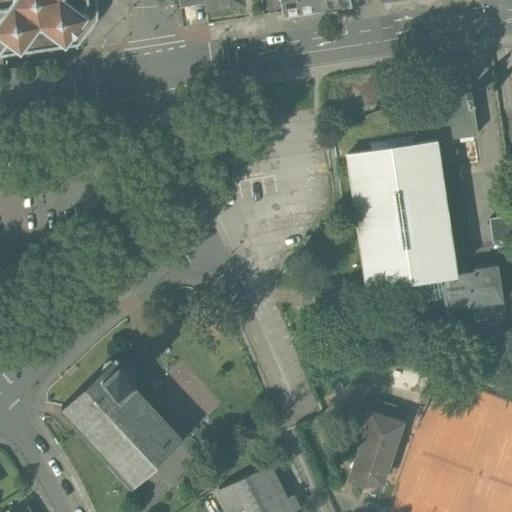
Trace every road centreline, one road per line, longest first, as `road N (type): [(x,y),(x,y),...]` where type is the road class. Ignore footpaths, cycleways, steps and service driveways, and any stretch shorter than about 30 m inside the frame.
road 1 (secondary): [(157,72),(511,17)]
road 2 (residential): [(37,366),(136,281),(206,246)]
road 3 (residential): [(206,246),(283,422)]
road 4 (residential): [(206,246),(157,72)]
road 5 (secondary): [(0,95),(157,72)]
road 6 (residential): [(66,511),(0,404)]
